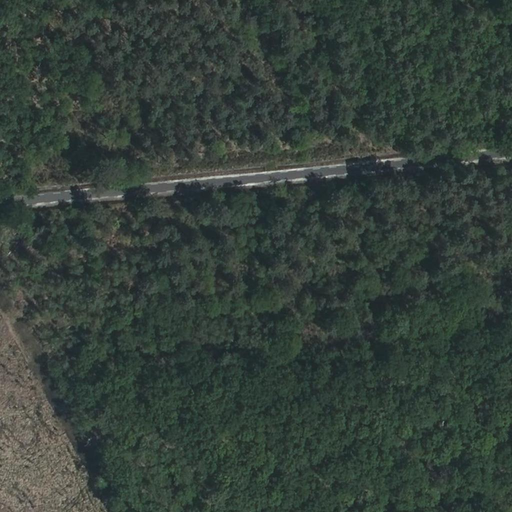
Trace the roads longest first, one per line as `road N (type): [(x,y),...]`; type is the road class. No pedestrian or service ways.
road 1 (unclassified): [(0,208),(511,159)]
road 2 (track): [(134,511),(0,264)]
